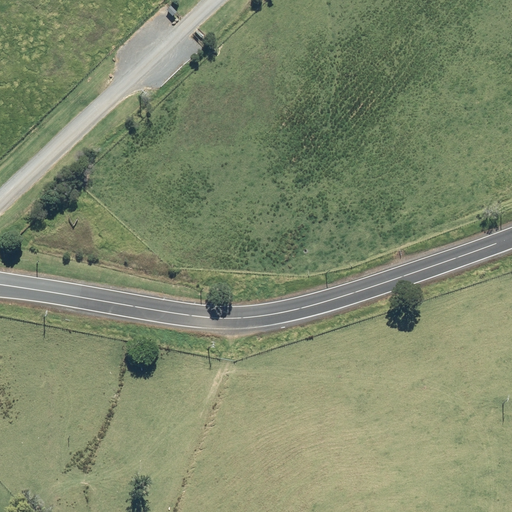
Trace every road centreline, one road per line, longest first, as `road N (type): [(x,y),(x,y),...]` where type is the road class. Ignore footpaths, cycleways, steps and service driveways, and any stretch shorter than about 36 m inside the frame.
road 1 (secondary): [(0,286),(261,318),(511,239)]
road 2 (unclassified): [(0,204),(215,0)]
